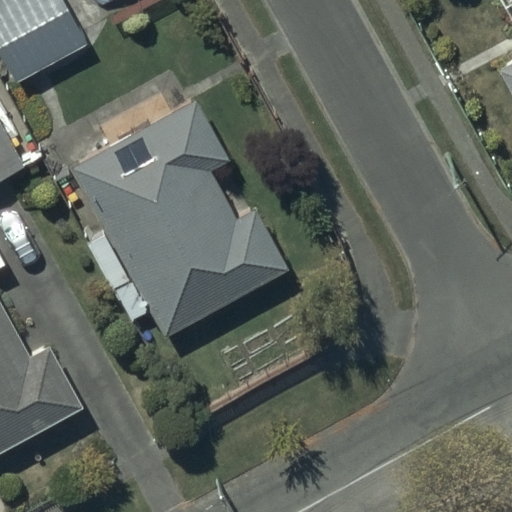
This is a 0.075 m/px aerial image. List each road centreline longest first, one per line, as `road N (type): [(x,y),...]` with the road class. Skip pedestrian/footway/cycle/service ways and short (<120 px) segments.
road 1 (residential): [(511,378),(308,0)]
road 2 (residential): [(297,511),(511,389)]
